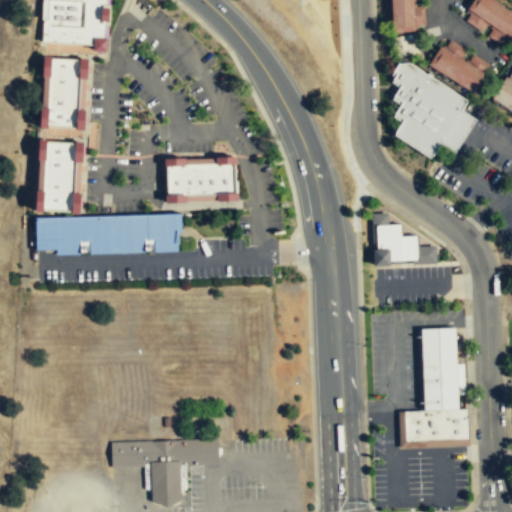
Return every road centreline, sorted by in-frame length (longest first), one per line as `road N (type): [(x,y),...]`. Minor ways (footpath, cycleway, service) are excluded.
road 1 (residential): [(359,0),(362,125),(372,161),(464,236),(482,262),(494,511)]
road 2 (secondary): [(340,511),(327,225),(317,169),(263,67),(203,0)]
